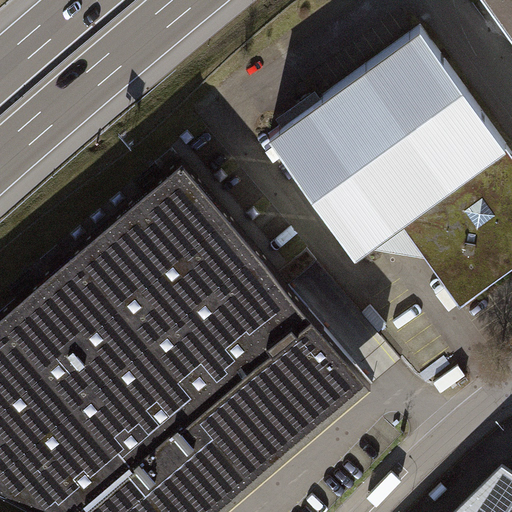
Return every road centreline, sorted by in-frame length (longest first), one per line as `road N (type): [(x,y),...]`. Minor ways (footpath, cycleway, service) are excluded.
road 1 (motorway): [(0,161),(189,0)]
road 2 (residential): [(373,511),(511,382)]
